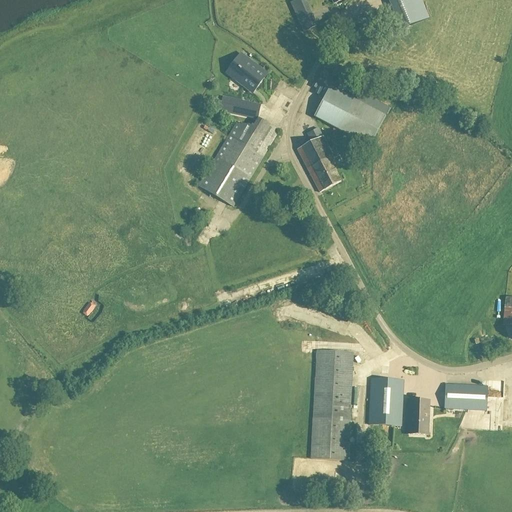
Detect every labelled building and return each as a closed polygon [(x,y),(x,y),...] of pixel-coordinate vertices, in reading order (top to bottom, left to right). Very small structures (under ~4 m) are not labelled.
[(295,0),(292,1),(305,30),(318,24),(307,0),(295,0)] [(388,0),(393,12),(421,0),(420,0),(388,0)] [(240,71),(235,77),(244,84),(245,83),(254,90),(264,77),(244,62),(239,68),(238,69),(240,71)] [(329,87),(313,117),(369,147),(385,117),(329,87)] [(283,99),(286,93),(278,89),(275,96),(283,99)] [(222,99),(220,110),(247,116),(249,105),(222,99)] [(203,120),(183,156),(201,166),(221,130),(203,120)] [(269,157),(277,130),(270,128),(271,124),(256,120),(249,145),(258,147),(256,153),(269,157)] [(310,175),(331,164),(334,159),(323,137),(297,150),(310,175)] [(340,182),(331,164),(310,175),(319,193),(340,182)] [(511,295),(503,296),(505,324),(511,323),(511,295)] [(348,461),(353,353),(316,351),(311,459),(348,461)] [(401,428),(403,381),(371,380),(369,426),(401,428)] [(486,411),(487,387),(445,385),(444,409),(486,411)] [(428,435),(429,400),(407,400),(406,435),(428,435)]
